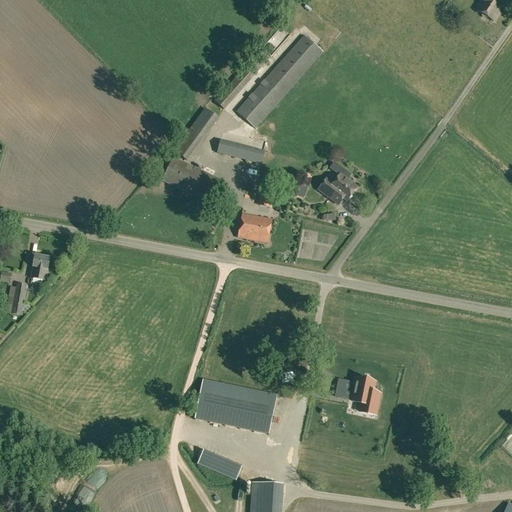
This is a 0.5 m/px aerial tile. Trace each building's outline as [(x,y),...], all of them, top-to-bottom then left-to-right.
[(498,1),(498,0),(484,0),(483,3),(482,2),(477,11),(493,21),(498,13),(497,13),(503,4),(498,1)] [(255,129),(323,52),(305,36),(237,112),(255,129)] [(224,109),(268,60),(259,52),(215,101),(224,109)] [(187,161),(218,118),(205,109),(174,152),(187,161)] [(261,164),(264,152),(221,141),(218,153),(261,164)] [(214,206),(225,182),(174,157),(162,181),(214,206)] [(334,184),(327,179),(318,190),(339,205),(344,199),(347,202),(349,200),(351,200),(353,197),(352,195),(357,188),(346,180),(350,175),(342,169),(338,174),(340,175),(334,184)] [(259,205),(269,207),(274,179),(265,177),(259,205)] [(267,243),(272,220),(242,215),(238,238),(267,243)] [(31,279),(46,281),(49,259),(35,256),(33,267),(31,279)] [(22,316),(28,286),(22,285),(17,284),(16,288),(10,287),(7,305),(8,305),(6,313),(11,314),(22,316)] [(267,433),(275,394),(201,379),(193,419),(267,433)] [(372,393),(374,383),(357,379),(352,403),(362,405),(360,413),(368,414),(376,416),(380,394),(372,393)] [(334,399),(348,402),(349,394),(336,391),(334,399)] [(281,511),(283,485),(253,483),(251,511),(281,511)] [(511,511),(511,505),(507,503),(503,511),(511,511)]
